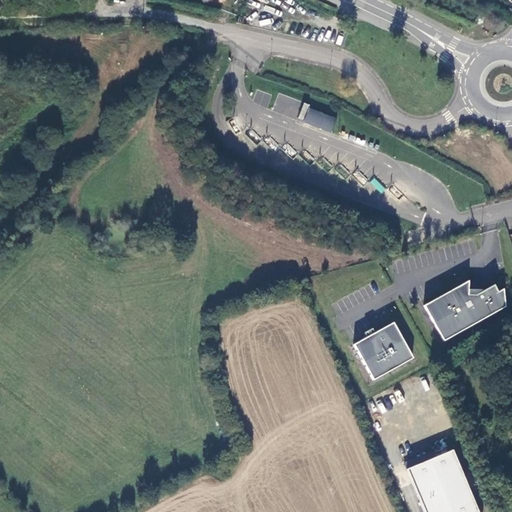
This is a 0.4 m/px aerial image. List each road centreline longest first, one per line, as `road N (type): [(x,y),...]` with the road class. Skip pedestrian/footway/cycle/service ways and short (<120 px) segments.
road 1 (track): [(0,234),(127,76),(128,13),(226,31)]
road 2 (track): [(226,31),(173,77),(149,132),(155,172),(190,206)]
road 3 (track): [(0,19),(128,13)]
